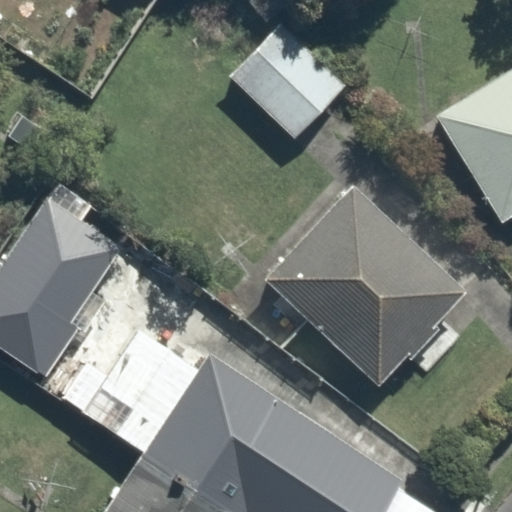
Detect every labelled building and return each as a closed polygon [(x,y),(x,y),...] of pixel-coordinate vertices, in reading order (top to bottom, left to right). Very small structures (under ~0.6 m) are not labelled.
[(241,0),(198,38),(269,120),(326,71),(264,0),(241,0)] [(375,115),(440,223),(511,179),(511,35),(510,33),(375,115)] [(201,281),(303,382),(394,291),(292,190),(201,281)] [(160,257),(132,292),(186,334),(213,299),(160,257)] [(41,511),(175,511),(242,413),(150,351),(41,511)]
